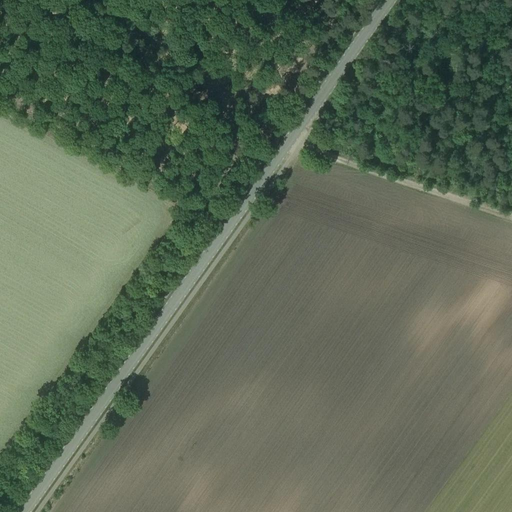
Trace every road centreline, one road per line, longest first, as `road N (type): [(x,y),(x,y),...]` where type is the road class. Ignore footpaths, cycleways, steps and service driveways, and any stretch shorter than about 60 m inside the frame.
road 1 (secondary): [(23,511),(389,0)]
road 2 (track): [(511,217),(299,144)]
